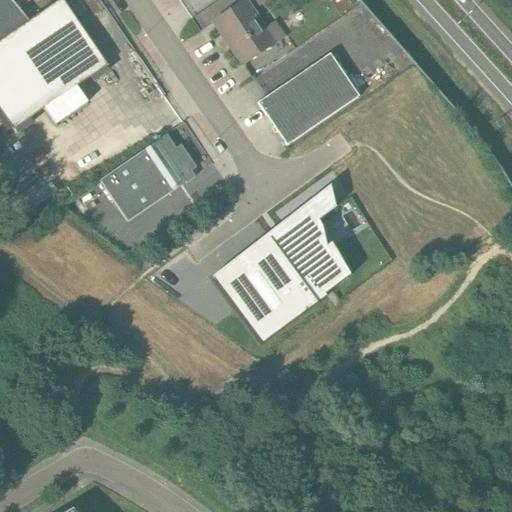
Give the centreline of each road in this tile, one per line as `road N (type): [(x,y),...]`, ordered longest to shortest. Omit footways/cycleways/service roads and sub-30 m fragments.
road 1 (residential): [(275,189),(137,0)]
road 2 (residential): [(0,511),(80,461),(109,466),(167,511)]
road 3 (primary): [(424,0),(511,97)]
